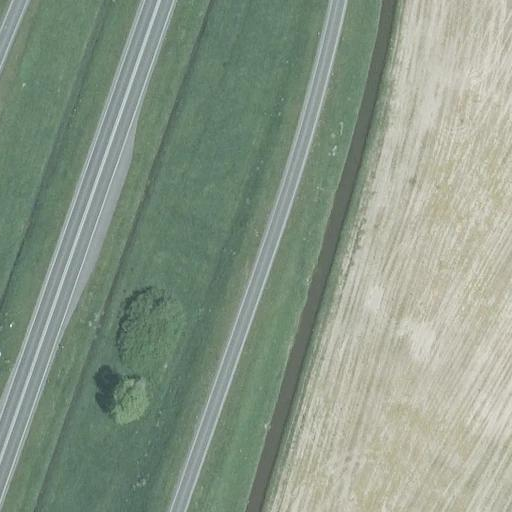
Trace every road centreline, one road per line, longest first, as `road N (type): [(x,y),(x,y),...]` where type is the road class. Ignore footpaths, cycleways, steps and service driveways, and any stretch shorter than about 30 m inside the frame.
road 1 (trunk): [(175,511),(315,99),(338,0)]
road 2 (trunk): [(0,463),(162,0)]
